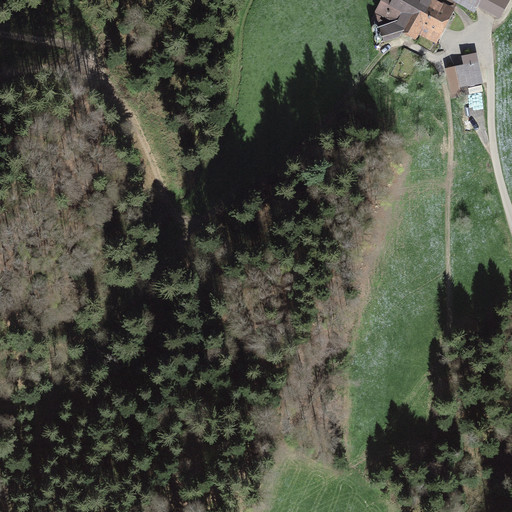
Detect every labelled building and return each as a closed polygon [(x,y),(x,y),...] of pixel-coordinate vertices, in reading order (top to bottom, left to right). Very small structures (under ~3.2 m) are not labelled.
[(382,0),(376,12),(397,24),(403,15),(389,6),(392,0),(382,0)] [(392,0),(389,6),(403,15),(397,24),(380,30),(383,40),(399,35),(403,31),(415,38),(413,42),(433,53),(439,43),(433,40),(448,9),(431,0),(392,0)] [(454,0),(473,11),(478,0),(454,0)] [(467,65),(446,70),(452,98),(461,96),(459,87),(481,83),(476,55),(465,57),(467,65)] [(395,98),(390,102),(394,107),(399,103),(395,98)]
